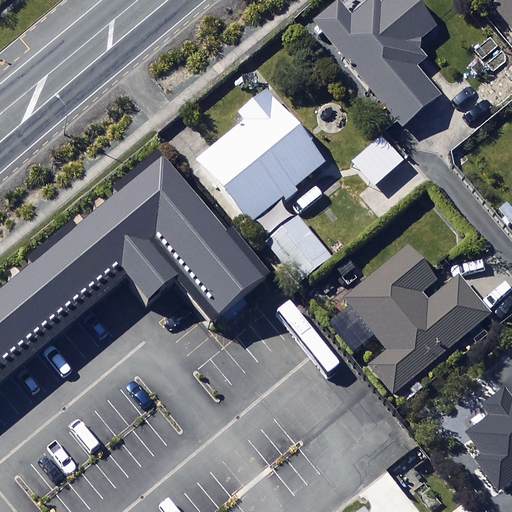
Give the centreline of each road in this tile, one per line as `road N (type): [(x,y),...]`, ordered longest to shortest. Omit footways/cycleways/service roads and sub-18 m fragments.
road 1 (secondary): [(156,0),(0,131)]
road 2 (residential): [(428,164),(511,261)]
